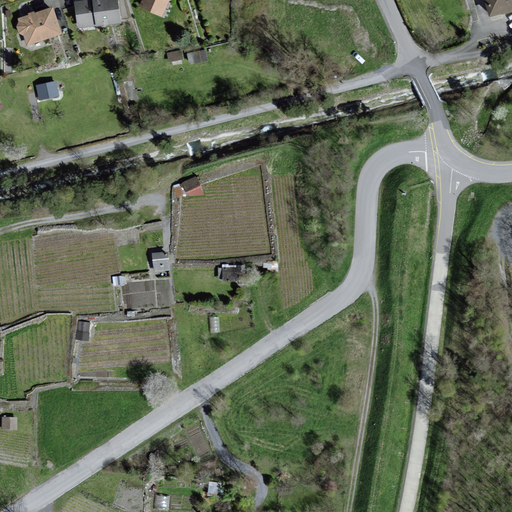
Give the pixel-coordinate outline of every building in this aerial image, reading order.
[(115,0),(98,0),(90,1),(93,28),(118,25),(115,0)] [(144,0),(141,6),(165,17),(170,0),(144,0)] [(511,0),(485,0),(489,16),(511,10),(511,0)] [(76,30),(93,28),(90,1),(73,3),(76,30)] [(50,10),(16,20),(25,47),(59,37),(50,10)] [(188,51),(189,59),(206,57),(205,49),(188,51)] [(55,82),(34,86),(37,102),(58,97),(55,82)] [(186,195),(202,192),(199,175),(183,178),(186,195)] [(169,269),(168,253),(153,254),(155,271),(169,269)] [(90,323),(78,322),(77,339),(88,340),(90,323)] [(17,418),(3,418),(3,429),(17,429),(17,418)]
